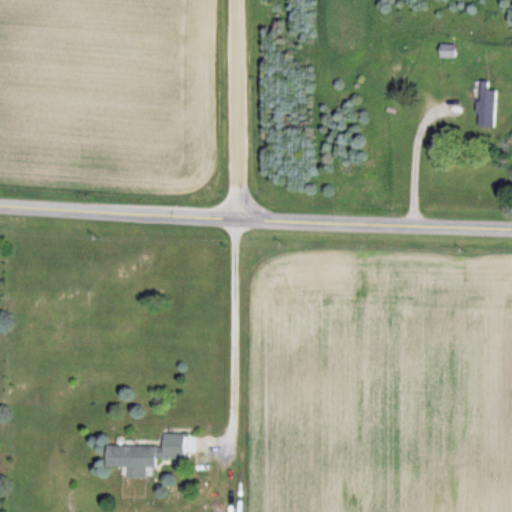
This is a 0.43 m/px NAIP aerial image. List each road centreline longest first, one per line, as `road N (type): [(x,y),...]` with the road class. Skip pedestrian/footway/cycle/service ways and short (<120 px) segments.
road 1 (residential): [(511,227),(0,204)]
road 2 (residential): [(240,218),(237,0)]
